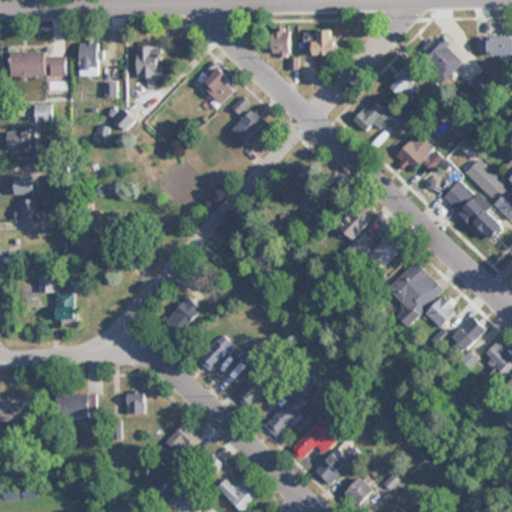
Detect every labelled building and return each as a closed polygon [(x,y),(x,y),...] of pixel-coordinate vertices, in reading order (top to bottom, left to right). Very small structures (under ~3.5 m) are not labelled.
[(286,28),(273,26),(270,53),(291,55),(292,40),(285,39),(286,28)] [(316,54),(339,54),(339,29),(306,29),(306,44),(316,44),(316,54)] [(425,49),(449,73),(463,58),(440,34),(425,49)] [(511,54),(511,34),(484,35),(484,54),(511,54)] [(102,74),(102,42),(81,42),(81,74),(102,74)] [(163,77),(163,45),(139,45),(139,77),(163,77)] [(48,55),(48,51),(12,52),(12,76),(68,76),(68,55),(48,55)] [(219,92),(233,78),(221,66),(207,81),(219,92)] [(419,91),(416,80),(418,79),(415,66),(392,72),(399,97),(419,91)] [(117,82),(105,83),(107,97),(118,95),(117,82)] [(369,131),(377,123),(382,129),(389,122),(396,129),(403,121),(379,97),(357,119),(369,131)] [(235,141),(241,147),(268,120),(256,107),(234,129),(241,135),(235,141)] [(39,138),(9,138),(9,158),(39,158),(39,138)] [(397,156),(416,175),(426,164),(432,170),(445,157),(438,150),(432,157),(413,139),(397,156)] [(511,212),(511,202),(504,195),(511,188),(479,158),(467,172),(511,214),(511,212)] [(317,176),(308,163),(292,174),(302,187),(317,176)] [(457,177),(442,193),(493,241),(508,226),(457,177)] [(12,194),(40,194),(40,178),(12,178),(12,194)] [(43,199),(17,199),(17,220),(43,220),(43,199)] [(340,225),(353,239),(371,221),(358,207),(340,225)] [(370,256),(385,268),(403,247),(388,234),(370,256)] [(408,306),(398,315),(408,325),(446,289),(418,260),(390,287),(408,306)] [(78,323),(78,292),(55,293),(55,275),(39,275),(39,293),(56,293),(56,324),(78,323)] [(444,327),(461,308),(446,295),(428,314),(444,327)] [(205,310),(190,296),(166,320),(180,334),(205,310)] [(490,329),(475,315),(455,336),(470,350),(490,329)] [(210,371),(236,345),(225,333),(198,360),(210,371)] [(502,382),(511,370),(511,352),(499,341),(487,355),(492,360),(486,367),(502,382)] [(236,395),(248,407),(278,377),(261,359),(248,372),(253,378),(236,395)] [(511,381),(499,396),(511,408),(511,381)] [(147,414),(147,391),(127,391),(127,414),(147,414)] [(97,418),(97,395),(57,395),(57,418),(97,418)] [(0,399),(0,422),(31,422),(31,399),(0,399)] [(278,436),(300,413),(289,402),(266,425),(278,436)] [(344,432),(326,414),(292,449),(309,466),(344,432)] [(202,447),(183,427),(164,446),(183,466),(202,447)] [(353,460),(341,447),(318,470),(331,483),(353,460)] [(209,462),(213,469),(221,464),(216,457),(209,462)] [(364,511),(382,495),(364,476),(346,494),(363,511),(364,511)] [(243,479),(236,486),(228,478),(218,487),(243,511),(259,494),(243,479)] [(177,507),(192,492),(179,479),(164,494),(177,507)] [(441,511),(429,500),(418,511),(441,511)]
